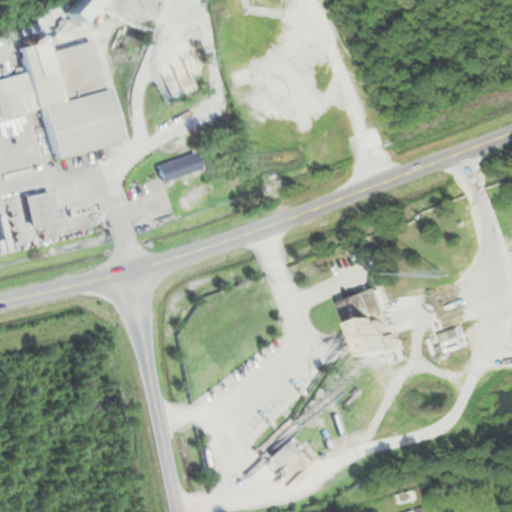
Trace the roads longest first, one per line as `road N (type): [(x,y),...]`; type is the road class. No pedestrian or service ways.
road 1 (secondary): [(129,268),(253,230),(511,130)]
road 2 (tertiary): [(176,511),(129,268)]
road 3 (secondary): [(0,300),(129,268)]
